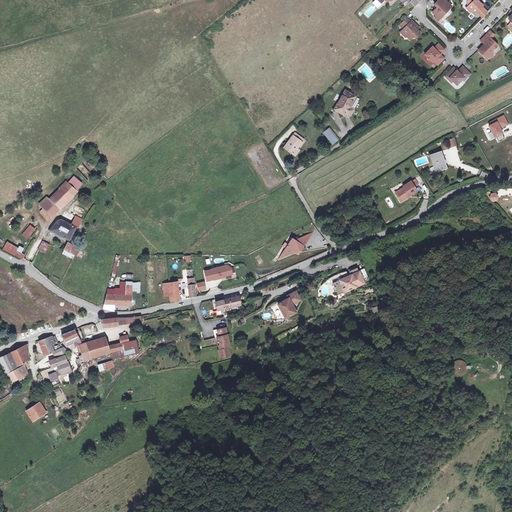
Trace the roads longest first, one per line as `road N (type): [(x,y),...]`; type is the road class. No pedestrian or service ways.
road 1 (track): [(400,227),(455,222),(461,246),(383,300),(453,331),(498,363),(497,373)]
road 2 (tertiary): [(103,312),(220,294),(332,249)]
road 3 (tertiary): [(332,249),(400,227),(467,187),(511,178)]
road 4 (track): [(91,318),(106,332),(133,331),(143,344),(101,403)]
